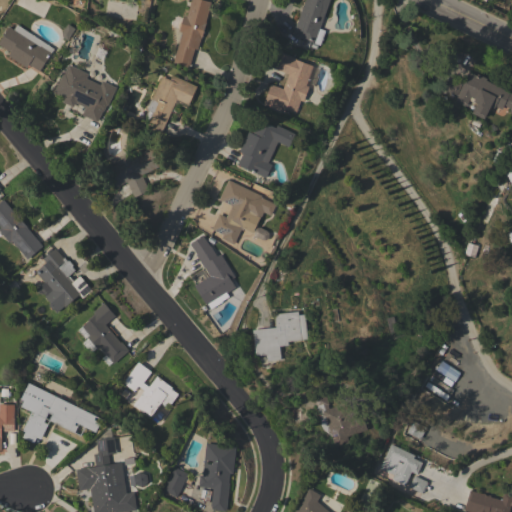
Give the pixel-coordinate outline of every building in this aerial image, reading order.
[(178,31),(183,15),(186,16),(190,0),(204,0),(211,2),(205,22),(206,22),(201,37),(197,49),(192,48),(187,66),(172,62),(181,32),(178,31)] [(304,0),(329,0),(319,28),(325,30),(319,45),(292,35),(304,0)] [(53,48),(38,71),(28,64),(26,67),(8,55),(10,52),(0,45),(0,38),(9,26),(13,29),(17,24),(53,48)] [(305,85),(308,86),(303,101),(300,100),(295,111),(288,108),(287,110),(279,106),(278,109),(263,103),(270,84),(282,88),(288,74),(272,67),(278,52),(313,66),(305,85)] [(88,74),(86,78),(99,85),(102,81),(115,87),(107,105),(105,104),(97,122),(81,114),(84,107),(74,102),(72,107),(62,102),(64,98),(53,92),(63,71),(64,72),(68,64),(88,74)] [(509,92),(511,89),(511,114),(508,112),(510,108),(503,105),(501,109),(495,106),(493,108),(490,106),(483,119),(472,113),(477,103),(473,101),(474,100),(470,97),(465,107),(454,101),(457,96),(443,89),(449,77),(448,77),(448,76),(450,77),(451,75),(464,81),(469,71),(476,75),(477,74),(487,78),(486,80),(509,92)] [(196,86),(188,104),(176,99),(161,132),(146,126),(149,121),(143,118),(147,110),(146,110),(147,108),(146,107),(150,98),(151,99),(161,76),(169,80),(172,75),(196,86)] [(243,153),(239,151),(248,132),(252,134),(259,119),(276,127),(277,125),(295,134),(289,147),(277,141),(267,163),(272,165),(265,178),(237,164),(243,153)] [(141,175),(148,190),(133,197),(126,182),(116,187),(107,168),(117,163),(116,161),(131,154),(132,156),(151,147),(160,166),(141,175)] [(225,218),(231,205),(219,199),(228,179),(262,196),(261,197),(275,204),(270,215),(263,211),(259,220),(258,220),(252,232),(245,229),(244,231),(241,229),(233,244),(221,238),(223,234),(211,229),(218,214),(225,218)] [(26,259),(11,241),(9,243),(0,231),(0,201),(3,199),(42,246),(26,259)] [(235,276),(230,279),(235,287),(216,299),(219,304),(210,309),(208,305),(207,305),(194,285),(210,276),(204,267),(196,254),(190,244),(203,236),(209,246),(210,246),(216,256),(220,253),(235,276)] [(41,260),(54,248),(63,258),(64,257),(67,261),(69,261),(72,264),(72,266),(75,270),(68,275),(73,281),(79,276),(91,290),(82,298),(78,293),(56,312),(53,309),(51,309),(47,305),(49,303),(43,295),(43,294),(40,294),(37,293),(35,291),(33,289),(42,282),(33,272),(44,263),(41,260)] [(120,342),(121,342),(128,350),(112,363),(99,347),(97,349),(86,337),(89,335),(81,326),(88,321),(86,319),(94,313),(93,312),(103,303),(114,315),(104,324),(120,342)] [(275,327),(274,318),(275,318),(275,314),(297,311),(298,315),(304,314),(307,339),(287,341),(288,345),(279,346),(280,359),(267,361),(265,355),(255,356),(252,330),(275,327)] [(433,369),(439,360),(449,366),(446,370),(449,372),(445,378),(433,369)] [(151,372),(143,382),(148,386),(156,375),(172,387),(171,389),(178,394),(167,408),(160,403),(150,416),(143,410),(142,412),(132,404),(143,390),(137,386),(133,391),(122,383),(138,362),(151,372)] [(95,416),(94,419),(100,422),(95,432),(75,422),(74,424),(77,426),(74,433),(49,420),(40,439),(36,437),(33,443),(22,437),(24,431),(22,430),(31,412),(20,406),(23,400),(20,399),(28,382),(95,416)] [(347,436),(348,441),(334,446),(331,436),(329,435),(327,433),(323,430),(321,428),(319,417),(311,395),(324,391),(329,408),(356,399),(366,430),(347,436)] [(0,404),(14,404),(13,431),(1,431),(0,450),(0,404)] [(126,493),(133,492),(136,510),(122,511),(93,511),(89,488),(78,490),(75,469),(95,466),(93,454),(97,453),(95,439),(113,436),(116,453),(108,454),(109,464),(121,462),(126,493)] [(235,446),(232,473),(229,473),(228,483),(229,483),(226,511),(216,510),(216,509),(211,509),(211,506),(210,506),(212,488),(198,486),(199,475),(202,475),(206,443),(235,446)] [(414,455),(413,458),(422,462),(416,475),(403,468),(404,465),(394,460),(388,473),(378,468),(390,443),(414,455)] [(188,474),(176,497),(162,489),(173,466),(188,474)] [(146,474),(147,482),(141,487),(134,484),(133,476),(139,472),(146,474)] [(408,487),(414,475),(427,481),(421,493),(408,487)] [(328,511),(330,511),(291,511),(309,488),(320,496),(316,501),(328,511)] [(482,494),(482,493),(484,494),(484,495),(487,496),(487,495),(490,496),(490,497),(500,500),(500,499),(502,499),(504,492),(511,495),(511,502),(508,511),(470,511),(464,510),(470,490),(482,494)]
